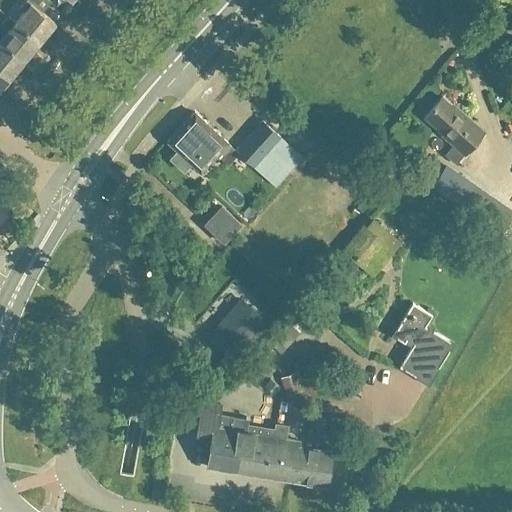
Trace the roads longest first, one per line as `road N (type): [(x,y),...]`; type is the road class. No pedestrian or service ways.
road 1 (unclassified): [(145,511),(88,493),(69,465),(64,339),(101,261),(101,227)]
road 2 (secondary): [(67,199),(230,0)]
road 3 (unclassified): [(101,227),(120,252),(143,354),(136,416)]
road 4 (residential): [(1,140),(122,0)]
road 5 (secondary): [(5,316),(67,199)]
